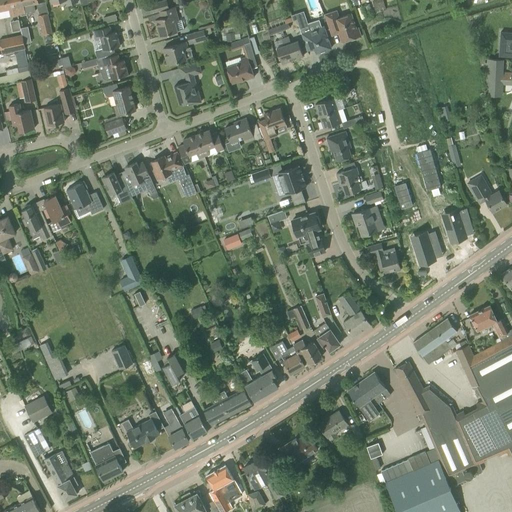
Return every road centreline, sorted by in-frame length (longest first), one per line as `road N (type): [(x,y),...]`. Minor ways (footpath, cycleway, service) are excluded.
road 1 (residential): [(408,319),(346,254),(284,91),(164,131)]
road 2 (secondary): [(91,511),(255,420),(408,319)]
road 3 (residential): [(164,131),(127,0)]
road 4 (secondary): [(408,319),(511,243)]
